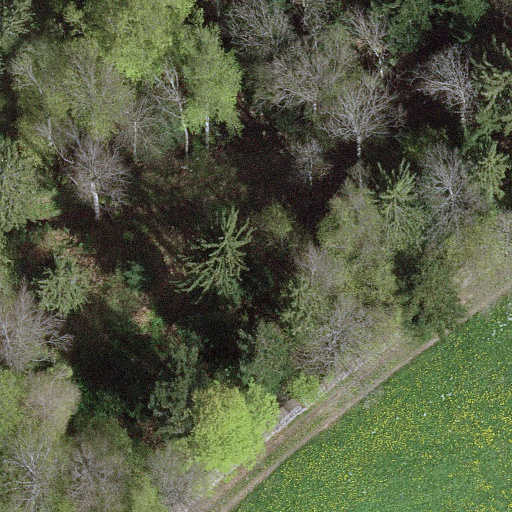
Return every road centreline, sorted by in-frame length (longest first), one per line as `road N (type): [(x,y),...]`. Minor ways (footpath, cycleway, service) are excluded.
road 1 (track): [(511,51),(327,159),(218,187),(115,193),(0,218)]
road 2 (track): [(221,511),(264,470),(511,301)]
